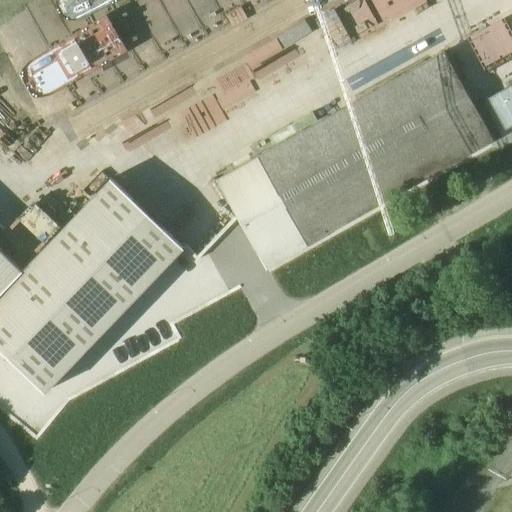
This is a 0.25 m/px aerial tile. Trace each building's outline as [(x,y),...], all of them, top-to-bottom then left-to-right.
[(170,0),(87,52),(96,67),(180,15),(170,0)] [(267,268),(494,141),(481,117),(445,52),(217,180),(267,268)] [(511,124),(511,84),(484,99),(500,130),(511,124)] [(105,147),(79,166),(94,187),(120,168),(105,147)] [(184,247),(169,234),(111,178),(22,270),(0,248),(0,348),(46,392),(184,247)]
